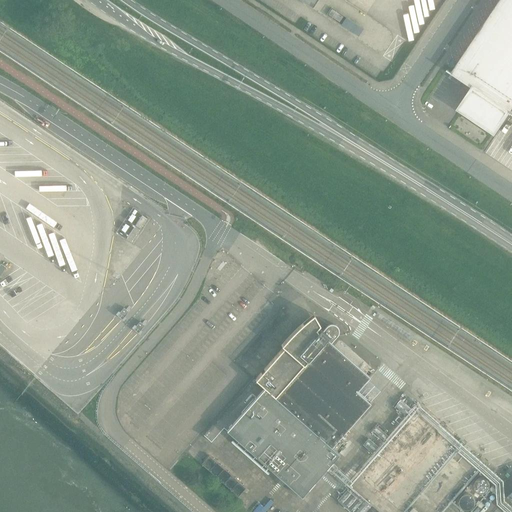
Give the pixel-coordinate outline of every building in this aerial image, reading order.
[(511,113),(511,0),(499,0),(451,73),(474,88),(461,108),(494,130),(507,110),(511,113)] [(328,15),(339,22),(343,17),(332,9),(328,15)] [(131,242),(146,219),(142,216),(126,238),(131,242)] [(254,379),(203,436),(211,443),(223,429),(301,497),(339,454),(333,448),(370,403),(358,392),(370,378),(331,343),(338,336),(338,335),(339,333),(339,332),(339,331),(339,330),(339,329),(338,328),(337,327),(337,326),(336,325),(335,324),(333,324),(332,324),(331,324),(330,324),(329,324),(328,325),(327,326),(323,330),(322,331),(319,329),(318,331),(315,328),(319,324),(314,316),(310,318),(306,321),(302,324),(298,327),(294,331),(291,334),(287,338),(284,342),(281,346),(283,348),(255,380),(254,379)] [(415,421),(422,427),(426,424),(418,417),(415,421)] [(209,455),(201,464),(238,497),(246,488),(209,455)] [(488,486),(487,484),(486,481),(484,479),(481,479),(478,479),(475,481),(473,483),(473,486),(473,488),(475,491),(477,493),(480,493),(483,493),(485,491),(487,489),(488,486)] [(474,502),(473,499),(472,497),(471,495),(469,495),(466,494),(463,495),(461,496),(459,499),(458,502),(458,504),(460,507),(462,509),(465,510),(467,510),(469,509),(471,508),(473,505),(474,502)]
